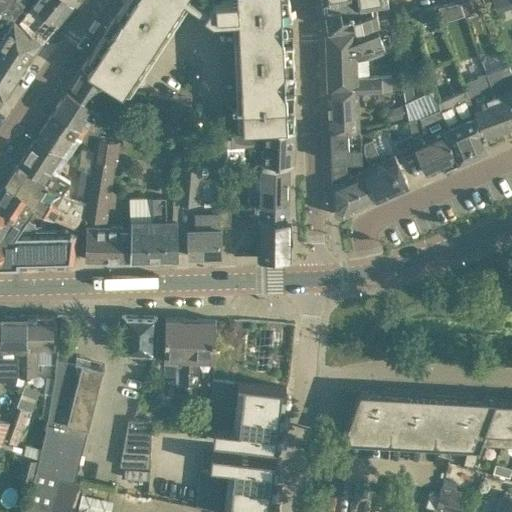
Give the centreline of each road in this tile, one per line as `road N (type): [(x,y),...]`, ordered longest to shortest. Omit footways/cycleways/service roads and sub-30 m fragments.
road 1 (tertiary): [(0,289),(314,278)]
road 2 (residential): [(314,278),(305,0)]
road 3 (residential): [(511,375),(304,372)]
road 4 (tertiary): [(314,278),(445,249),(511,219)]
road 5 (residential): [(98,0),(0,143)]
road 6 (residential): [(296,455),(177,438)]
